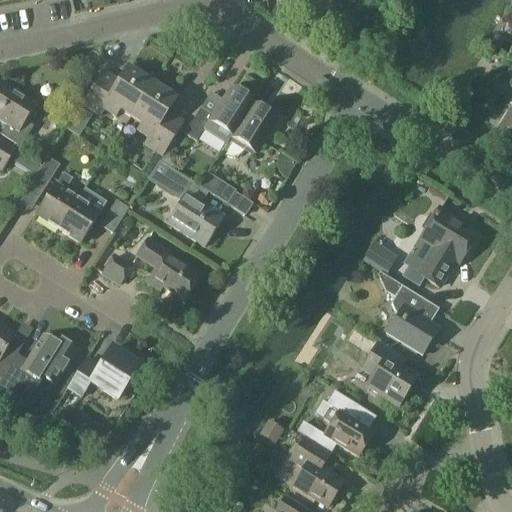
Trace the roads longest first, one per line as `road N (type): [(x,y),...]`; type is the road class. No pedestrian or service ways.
road 1 (residential): [(153,439),(354,98)]
road 2 (residential): [(227,17),(182,11),(0,50)]
road 3 (residential): [(511,200),(354,98)]
road 4 (residential): [(511,281),(470,353),(485,454)]
road 5 (residential): [(354,98),(227,17)]
road 6 (residential): [(118,336),(58,298),(25,303),(0,288)]
road 7 (residential): [(389,511),(427,456),(485,454)]
